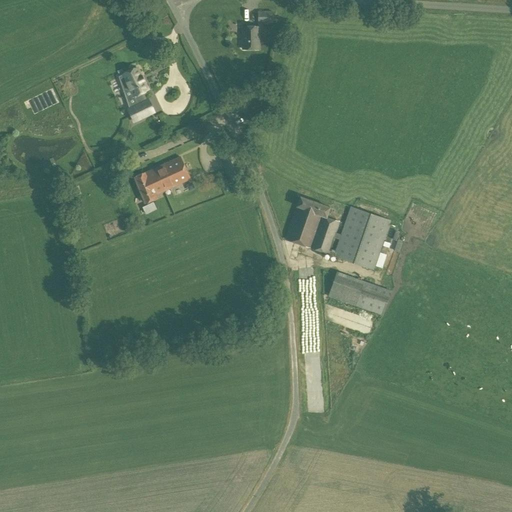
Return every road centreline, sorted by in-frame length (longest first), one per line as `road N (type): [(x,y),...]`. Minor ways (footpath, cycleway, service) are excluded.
road 1 (unclassified): [(245,511),(294,415),(288,299),(267,210),(175,12)]
road 2 (unclassified): [(358,0),(511,9)]
